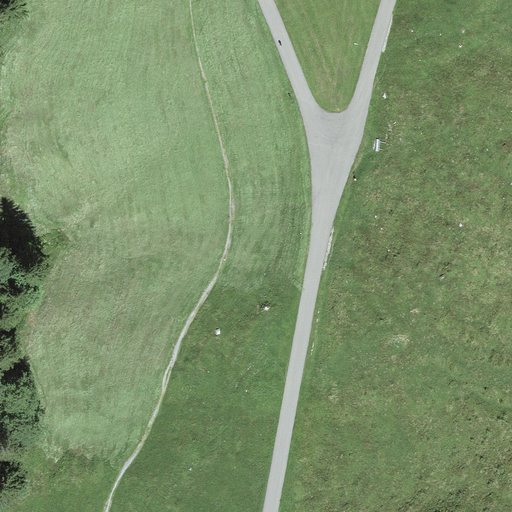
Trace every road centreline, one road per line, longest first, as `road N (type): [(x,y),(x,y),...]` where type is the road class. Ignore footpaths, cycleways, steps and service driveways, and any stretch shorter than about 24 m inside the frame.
road 1 (track): [(270,511),(323,205),(310,112),(266,0)]
road 2 (track): [(388,0),(338,178),(322,198)]
